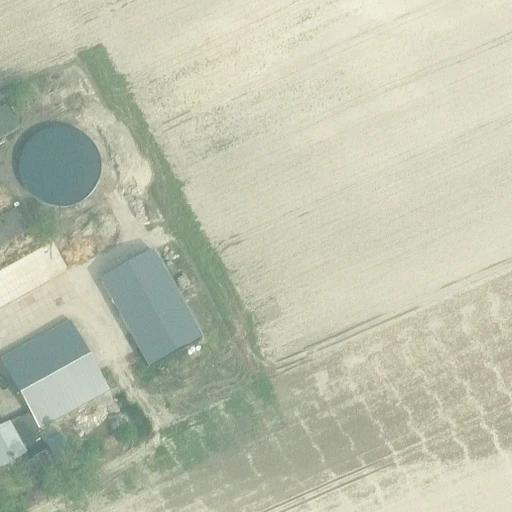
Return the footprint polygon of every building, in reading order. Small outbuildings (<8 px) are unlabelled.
[(0,138),(19,128),(7,106),(0,109),(0,138)] [(0,217),(0,245),(38,225),(26,203),(0,217)] [(152,251),(99,280),(148,368),(201,338),(152,251)] [(0,426),(0,466),(27,452),(20,439),(113,389),(75,319),(1,358),(29,411),(0,426)] [(44,441),(56,461),(75,450),(62,430),(44,441)]
